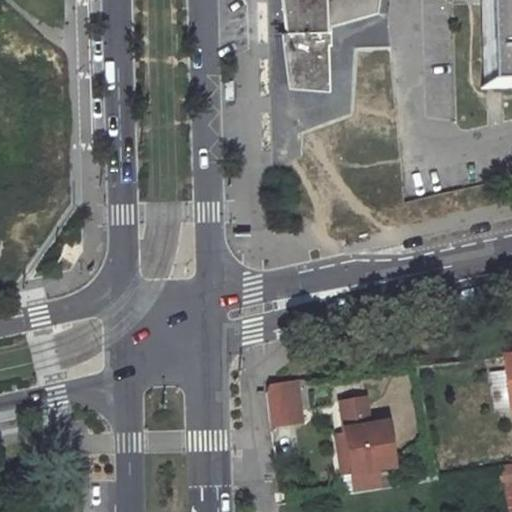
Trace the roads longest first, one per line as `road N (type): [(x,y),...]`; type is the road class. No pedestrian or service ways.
road 1 (primary): [(212,293),(201,0)]
road 2 (primary): [(115,0),(120,293)]
road 3 (unclassified): [(211,348),(452,264)]
road 4 (unclassified): [(452,264),(212,293)]
road 5 (primary): [(212,511),(211,348)]
road 6 (primary): [(125,378),(129,511)]
road 7 (secondary): [(0,407),(125,378)]
road 8 (secondary): [(120,293),(0,326)]
